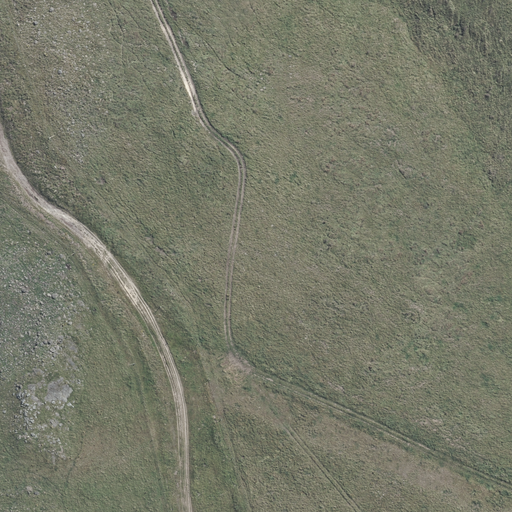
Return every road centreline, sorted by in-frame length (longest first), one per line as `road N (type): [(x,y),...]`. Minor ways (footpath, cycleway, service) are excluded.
road 1 (track): [(511,505),(144,332)]
road 2 (track): [(0,134),(7,158),(144,332)]
road 3 (track): [(144,332),(173,413),(184,511)]
